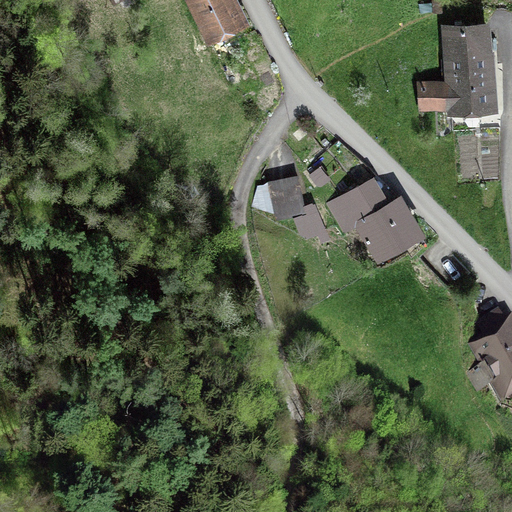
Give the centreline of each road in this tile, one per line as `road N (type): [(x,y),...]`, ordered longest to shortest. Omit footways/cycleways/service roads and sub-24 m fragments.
road 1 (track): [(284,511),(296,482),(291,393),(239,211),(259,150),(303,89)]
road 2 (unclassified): [(511,294),(303,89),(250,0)]
road 3 (residential): [(511,80),(511,217)]
